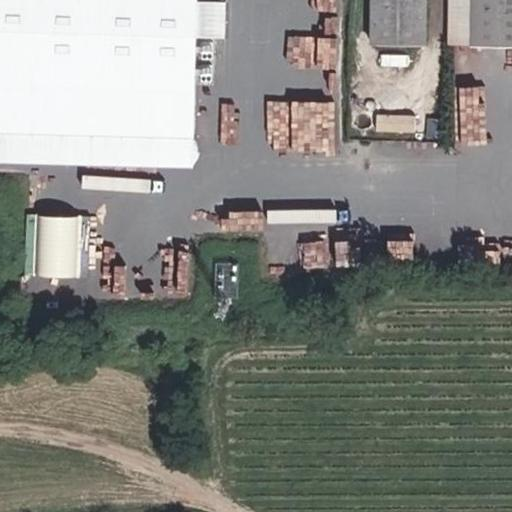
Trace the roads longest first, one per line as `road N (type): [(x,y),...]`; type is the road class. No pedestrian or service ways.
road 1 (unknown): [(354,194),(321,168),(304,141),(287,0)]
road 2 (unknown): [(354,194),(149,190)]
road 3 (unknown): [(511,218),(389,213),(354,194)]
